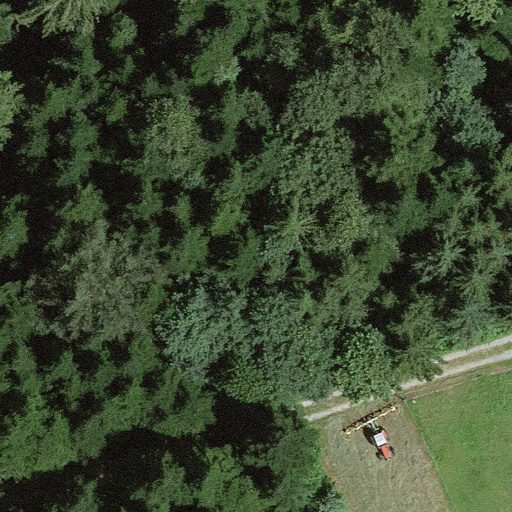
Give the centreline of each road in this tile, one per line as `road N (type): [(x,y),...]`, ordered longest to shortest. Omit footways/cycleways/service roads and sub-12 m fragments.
road 1 (track): [(300,0),(282,24),(303,162),(426,258),(409,511)]
road 2 (track): [(0,471),(275,423),(511,348)]
